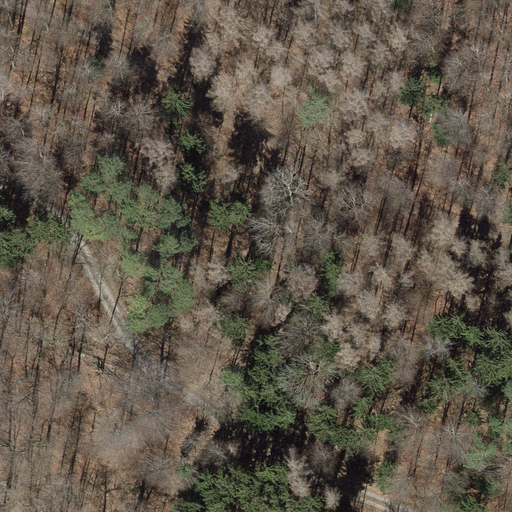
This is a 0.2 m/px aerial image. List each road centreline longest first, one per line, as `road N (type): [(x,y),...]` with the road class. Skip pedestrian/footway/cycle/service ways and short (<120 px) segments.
road 1 (track): [(511,236),(357,191),(86,31),(18,0)]
road 2 (track): [(0,180),(72,230),(137,361),(202,412),(397,511)]
road 3 (track): [(137,361),(0,297)]
